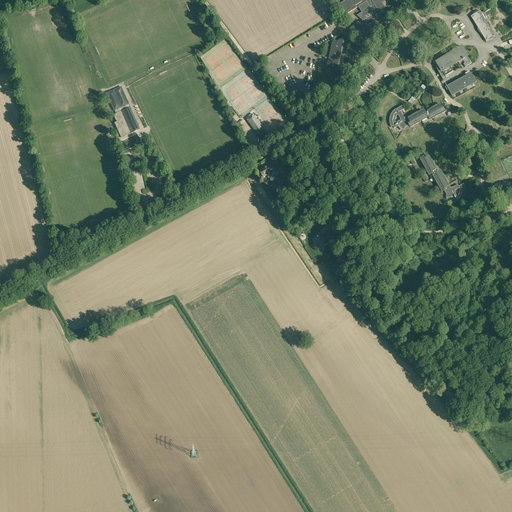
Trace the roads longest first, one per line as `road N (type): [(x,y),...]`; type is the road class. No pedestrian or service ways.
road 1 (unclassified): [(0,299),(304,132)]
road 2 (track): [(203,0),(303,133)]
